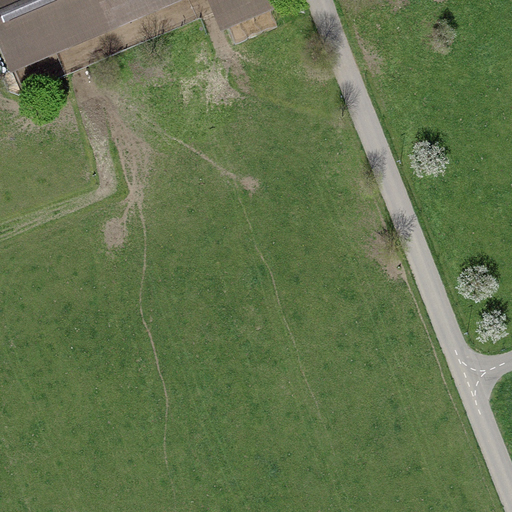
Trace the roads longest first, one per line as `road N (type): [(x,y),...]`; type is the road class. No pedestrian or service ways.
road 1 (residential): [(319,0),(466,376)]
road 2 (residential): [(466,376),(511,495)]
